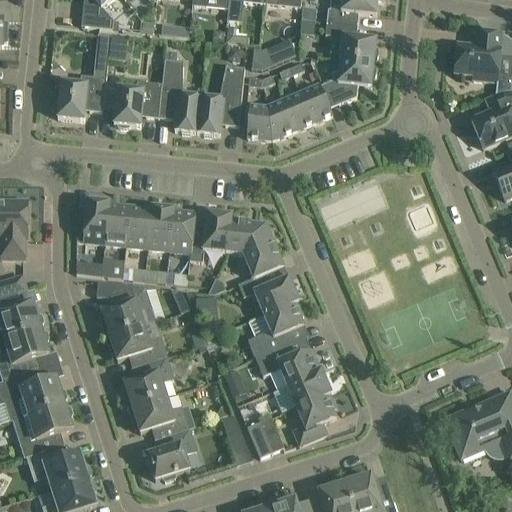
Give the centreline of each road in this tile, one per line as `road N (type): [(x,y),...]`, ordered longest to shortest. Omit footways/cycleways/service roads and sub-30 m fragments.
road 1 (residential): [(135,511),(61,291),(60,193),(37,164)]
road 2 (residential): [(386,404),(362,449),(163,511)]
road 3 (residential): [(278,177),(368,389),(386,404)]
road 4 (residential): [(278,177),(70,154),(37,164)]
road 5 (residential): [(511,321),(437,142),(412,122)]
road 6 (residential): [(37,164),(28,137),(41,0)]
road 7 (residential): [(412,122),(278,177)]
road 8 (residential): [(386,404),(511,356)]
road 9 (residential): [(415,1),(406,82),(412,122)]
